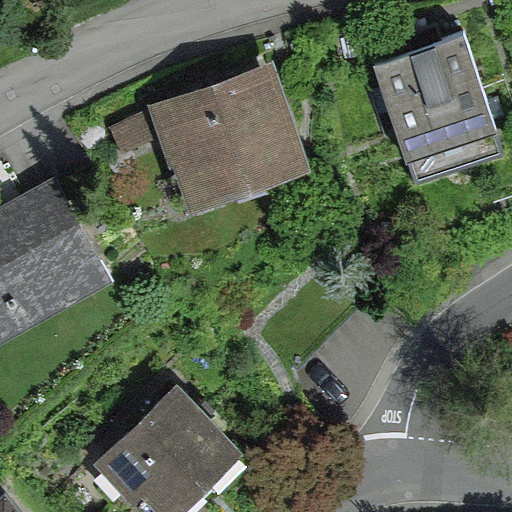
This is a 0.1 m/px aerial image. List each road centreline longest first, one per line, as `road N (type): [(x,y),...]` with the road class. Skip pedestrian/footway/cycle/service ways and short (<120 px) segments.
road 1 (residential): [(0,105),(180,13),(228,0)]
road 2 (residential): [(511,288),(434,354),(405,459)]
